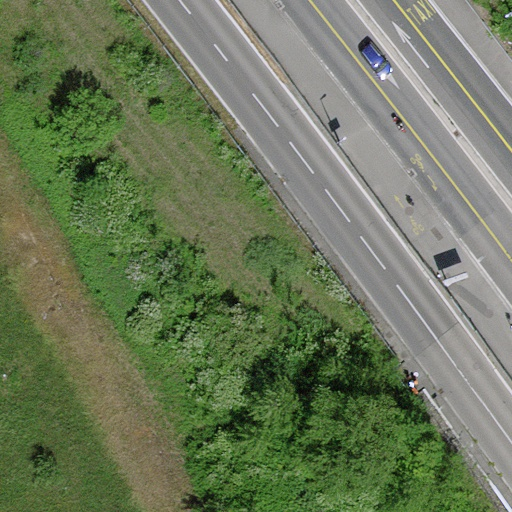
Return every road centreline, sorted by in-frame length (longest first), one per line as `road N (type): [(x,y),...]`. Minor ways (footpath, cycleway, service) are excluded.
road 1 (tertiary): [(179,0),(511,433)]
road 2 (primary): [(511,211),(353,0)]
